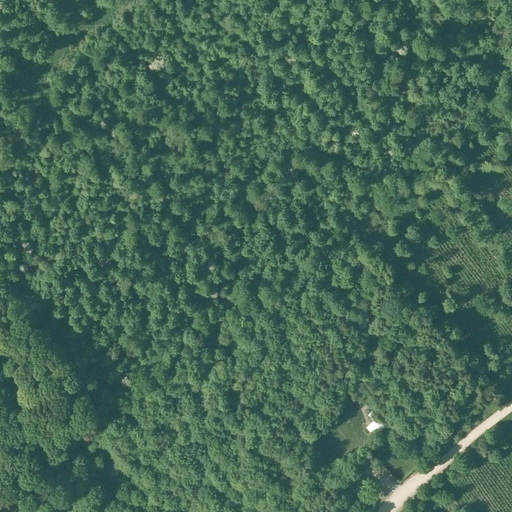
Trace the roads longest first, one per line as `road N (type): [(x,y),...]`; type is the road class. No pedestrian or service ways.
road 1 (track): [(114,0),(57,47),(0,134)]
road 2 (track): [(381,511),(511,405)]
road 3 (track): [(0,375),(62,511)]
